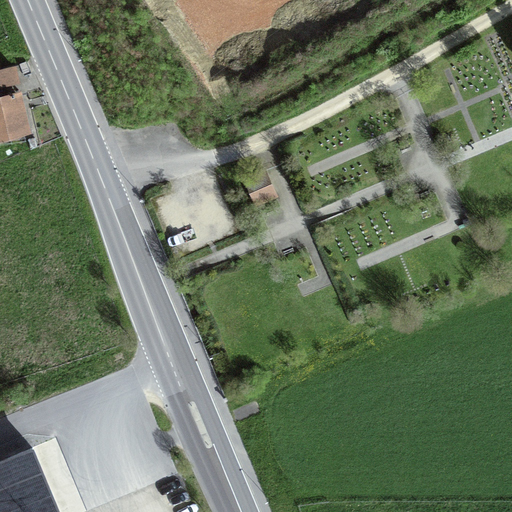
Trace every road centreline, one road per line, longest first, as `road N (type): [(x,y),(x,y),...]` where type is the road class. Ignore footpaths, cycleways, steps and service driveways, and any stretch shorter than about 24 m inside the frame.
road 1 (secondary): [(236,511),(26,0)]
road 2 (track): [(107,197),(265,139),(511,4)]
